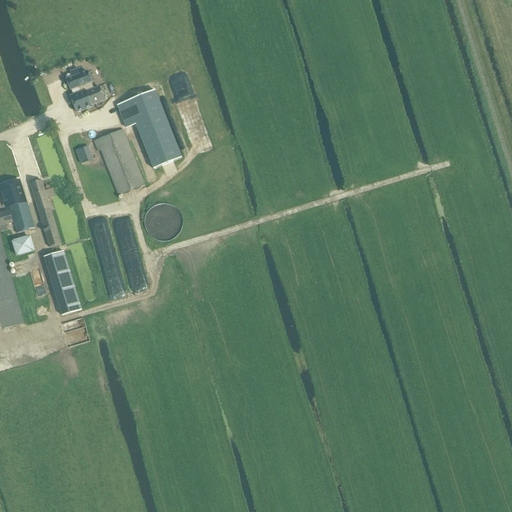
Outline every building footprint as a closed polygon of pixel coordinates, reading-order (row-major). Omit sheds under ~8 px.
[(104,101),(99,88),(94,90),(91,83),(87,72),(79,76),(77,70),(71,72),(73,78),(67,80),(71,91),(73,96),(71,97),(77,114),(77,113),(92,107),(91,106),(104,101)] [(155,92),(118,107),(127,129),(136,125),(154,170),(182,159),(155,92)] [(94,142),(99,153),(101,152),(119,196),(146,186),(124,130),(94,142)] [(76,152),(81,164),(93,160),(89,148),(76,152)] [(10,208),(25,204),(25,203),(18,182),(1,187),(3,193),(1,194),(4,203),(6,203),(8,209),(10,208)] [(52,199),(56,197),(54,189),(46,192),(43,182),(31,185),(50,249),(62,245),(48,200),(52,199)] [(11,211),(0,213),(0,332),(25,325),(0,230),(0,227),(15,223),(18,235),(35,230),(27,203),(26,203),(25,203),(25,204),(10,208),(10,209),(11,211)] [(13,242),(18,257),(33,253),(29,238),(13,242)] [(62,254),(45,259),(61,313),(63,318),(80,312),(78,308),(62,254)]
